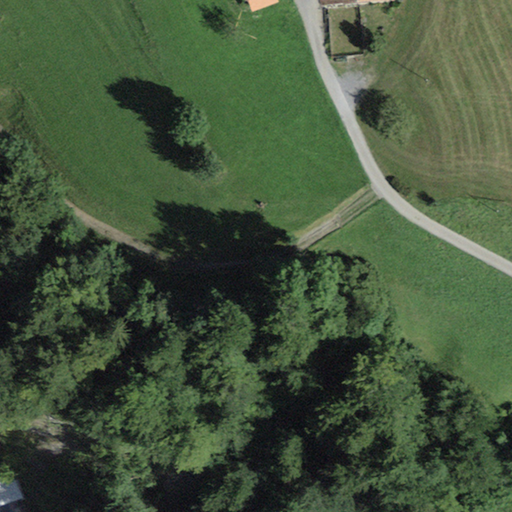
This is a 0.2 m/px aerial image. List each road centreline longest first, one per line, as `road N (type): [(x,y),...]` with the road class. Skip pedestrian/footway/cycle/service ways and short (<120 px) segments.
road 1 (track): [(389,188),(301,252),(212,270),(131,241),(0,130)]
road 2 (residential): [(511,271),(389,188),(333,77),(308,0)]
